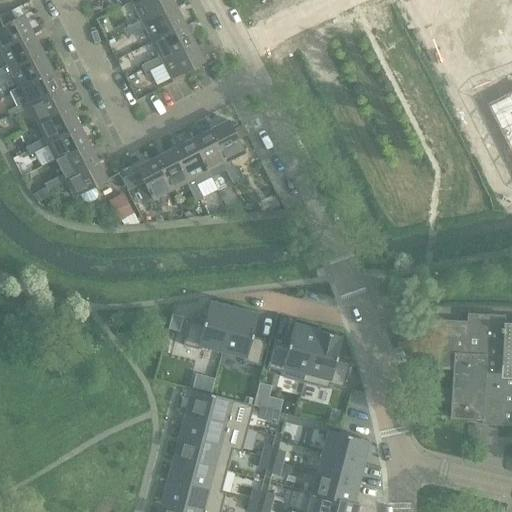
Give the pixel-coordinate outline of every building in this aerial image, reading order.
[(142,0),(133,5),(141,20),(143,24),(175,7),(170,0),(142,0)] [(175,7),(143,24),(141,20),(131,25),(135,32),(144,27),(152,42),(184,25),(175,7)] [(0,50),(32,34),(22,16),(15,19),(11,10),(0,15),(0,50)] [(131,25),(121,30),(125,37),(135,32),(131,25)] [(193,44),(184,25),(152,42),(159,56),(161,60),(193,44)] [(363,33),(343,43),(348,53),(360,47),(368,44),(363,33)] [(32,34),(0,50),(0,51),(7,65),(9,69),(41,52),(32,34)] [(161,60),(159,56),(149,61),(153,69),(163,64),(170,79),(203,63),(193,44),(161,60)] [(348,53),(326,64),(336,85),(370,68),(360,47),(348,53)] [(41,52),(9,69),(7,65),(0,68),(0,74),(1,77),(11,73),(18,87),(50,71),(41,52)] [(153,69),(149,61),(140,66),(144,73),(153,69)] [(370,68),(336,85),(346,105),(369,94),(380,88),(370,68)] [(50,71),(18,87),(25,102),(27,105),(59,89),(50,71)] [(380,88),(369,94),(375,107),(395,98),(388,84),(380,88)] [(25,102),(16,106),(20,114),(29,109),(36,123),(37,123),(69,107),(68,107),(59,89),(27,105),(25,102)] [(511,91),(486,105),(511,155),(511,91)] [(395,98),(375,107),(381,118),(392,112),(400,108),(395,98)] [(20,114),(16,106),(6,111),(10,119),(20,114)] [(69,107),(37,123),(44,138),(46,142),(78,125),(69,107)] [(381,118),(358,129),(370,152),(404,135),(392,112),(381,118)] [(225,162),(221,164),(226,174),(234,170),(229,160),(244,153),(228,121),(209,130),(225,162)] [(78,125),(46,142),(44,138),(34,143),(24,147),(28,155),(48,145),(55,160),(87,143),(78,125)] [(207,172),(221,164),(225,162),(209,130),(191,139),(207,172)] [(404,135),(370,152),(380,173),(403,162),(414,156),(404,135)] [(191,139),(172,149),(189,181),(185,183),(190,192),(197,189),(192,179),(207,172),(191,139)] [(87,143),(55,160),(62,174),(64,178),(96,162),(87,143)] [(154,158),(171,190),(185,183),(189,181),(172,149),(154,158)] [(414,156),(403,162),(409,175),(429,165),(422,152),(414,156)] [(156,197),(171,190),(154,158),(135,168),(137,170),(143,182),(145,186),(138,190),(137,195),(139,199),(144,201),(151,197),(151,198),(148,200),(154,211),(161,207),(156,197)] [(53,179),(57,186),(66,182),(74,197),(106,180),(96,162),(64,178),(62,174),(53,179)] [(429,165),(409,175),(414,185),(426,179),(434,175),(429,165)] [(137,170),(121,178),(127,190),(143,182),(137,170)] [(226,174),(231,184),(239,180),(234,170),(226,174)] [(57,186),(53,179),(43,184),(47,191),(57,186)] [(414,185),(392,196),(402,217),(436,200),(426,179),(414,185)] [(197,189),(190,192),(195,202),(202,198),(197,189)] [(122,193),(107,201),(118,222),(133,214),(122,193)] [(189,320),(182,346),(198,350),(199,345),(221,351),(233,308),(208,302),(202,324),(189,320)] [(233,308),(221,351),(243,357),(242,362),(258,366),(265,340),(251,337),(257,315),(233,308)] [(497,308),(460,315),(465,343),(503,336),(497,308)] [(273,343),(267,368),(280,372),(279,376),(303,383),(317,331),(293,324),(287,346),(273,343)] [(317,331),(303,383),(328,389),(329,385),(343,388),(349,363),(335,359),(341,337),(317,331)] [(503,336),(465,343),(470,369),(495,365),(508,362),(503,336)] [(511,361),(508,362),(495,365),(497,376),(511,373),(511,361)] [(511,373),(497,376),(499,387),(511,384),(511,373)] [(511,384),(499,387),(474,392),(479,417),(511,411),(511,384)] [(192,390),(185,414),(247,430),(253,406),(252,406),(192,390)] [(256,394),(252,406),(253,406),(258,407),(264,409),(267,397),(256,394)] [(273,412),(271,419),(284,423),(286,415),(273,412)] [(185,414),(180,435),(232,450),(241,452),(247,430),(185,414)] [(286,415),(284,423),(297,426),(299,418),(286,415)] [(328,430),(321,455),(362,466),(368,441),(328,430)] [(180,435),(174,457),(226,471),(232,450),(180,435)] [(264,444),(261,456),(269,458),(272,447),(264,444)] [(277,450),(274,462),(282,464),(285,452),(277,450)] [(321,455),(316,474),(357,484),(362,466),(321,455)] [(261,456),(258,468),(265,470),(269,458),(261,456)] [(174,457),(168,478),(220,492),(226,471),(174,457)] [(274,462),(271,474),(279,476),(282,464),(274,462)] [(316,474),(311,492),(352,503),(357,484),(316,474)] [(168,478),(162,500),(207,511),(220,511),(225,494),(168,478)] [(252,489),(249,500),(257,502),(260,491),(252,489)] [(308,491),(302,511),(355,511),(358,504),(352,503),(311,492),(308,491)] [(266,492),(263,504),(271,506),(274,494),(266,492)] [(207,511),(162,500),(159,511),(207,511)] [(249,500),(246,511),(254,511),(257,502),(249,500)]
